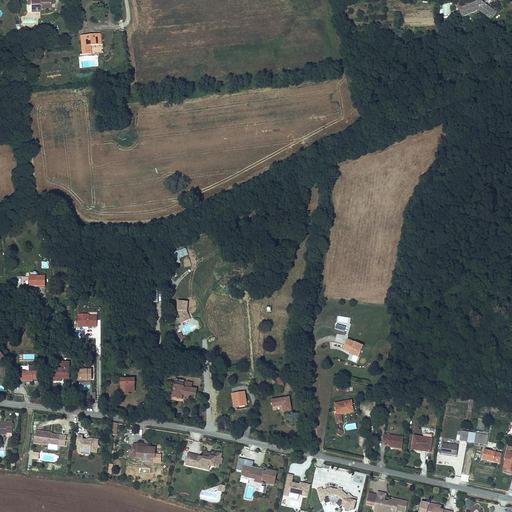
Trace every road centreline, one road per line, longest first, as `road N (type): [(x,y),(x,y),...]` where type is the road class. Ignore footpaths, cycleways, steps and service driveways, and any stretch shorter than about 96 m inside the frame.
road 1 (unclassified): [(0,395),(104,405),(511,494)]
road 2 (unknown): [(341,336),(318,339),(311,350),(323,454)]
